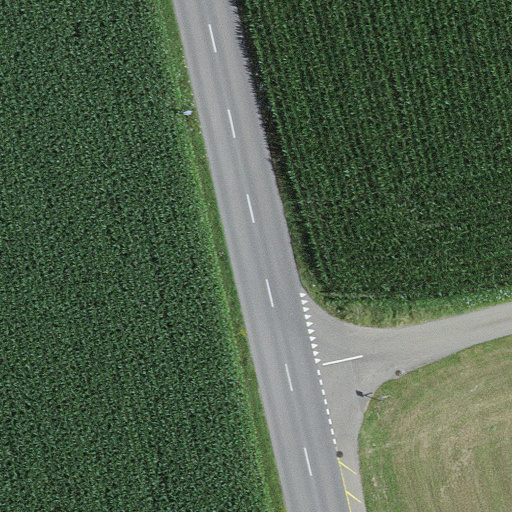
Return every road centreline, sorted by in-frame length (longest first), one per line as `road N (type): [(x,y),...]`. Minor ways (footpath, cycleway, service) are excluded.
road 1 (unclassified): [(204,0),(320,511)]
road 2 (track): [(511,318),(290,375)]
